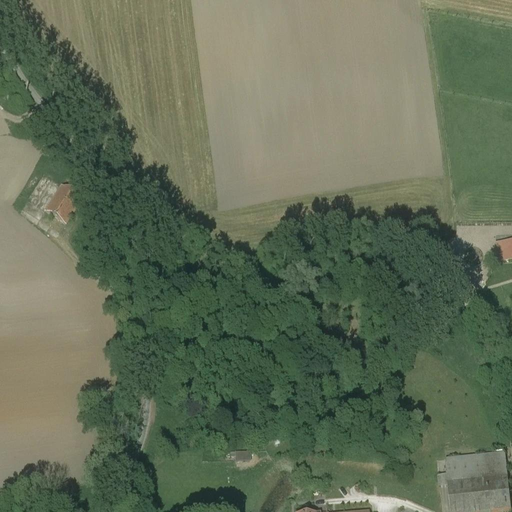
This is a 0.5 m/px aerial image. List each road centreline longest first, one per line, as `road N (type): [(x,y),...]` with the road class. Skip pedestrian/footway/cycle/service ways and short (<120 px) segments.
road 1 (unclassified): [(106,511),(106,498),(137,450),(146,406),(116,199),(0,57)]
road 2 (track): [(129,289),(231,305),(382,382)]
